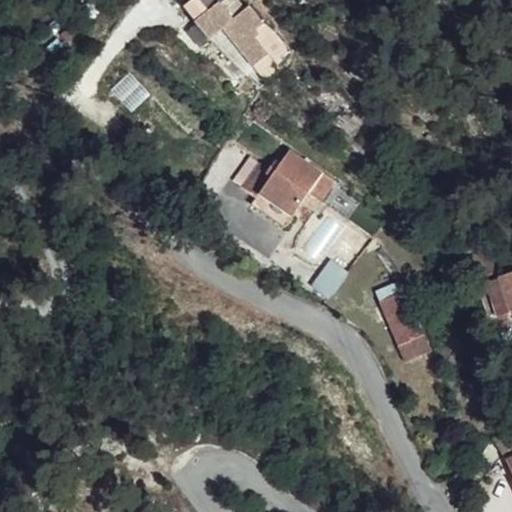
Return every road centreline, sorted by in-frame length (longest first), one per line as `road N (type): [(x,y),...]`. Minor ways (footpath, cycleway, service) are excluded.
road 1 (residential): [(439,511),(398,411),(348,336),(245,285),(174,236),(0,77)]
road 2 (residential): [(0,125),(72,272),(31,309),(0,315)]
road 3 (residential): [(288,511),(222,464),(195,466),(190,483),(215,511)]
